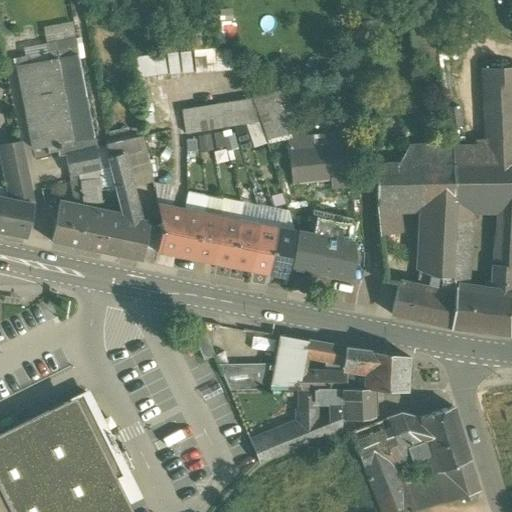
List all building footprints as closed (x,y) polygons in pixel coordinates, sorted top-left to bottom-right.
[(433,0),(438,33),(456,30),(451,0),(433,0)] [(341,29),(344,46),(396,37),(393,20),(341,29)] [(432,20),(408,23),(413,59),(437,55),(434,34),(432,20)] [(438,33),(434,34),(437,55),(459,52),(456,30),(438,33)] [(46,43),(50,61),(79,55),(76,38),(46,43)] [(193,53),(196,73),(239,68),(236,47),(193,53)] [(191,52),(181,53),(182,73),(192,72),(191,52)] [(177,54),(167,55),(169,75),(179,74),(177,54)] [(33,149),(95,138),(79,55),(50,61),(39,63),(27,65),(18,67),(33,149)] [(133,78),(166,75),(164,55),(131,58),(133,78)] [(38,56),(26,58),(27,65),(39,63),(38,56)] [(511,67),(483,68),(488,146),(511,146),(511,67)] [(274,92),(252,98),(260,121),(266,142),(266,143),(288,141),(288,140),(289,140),(280,114),(274,92)] [(252,98),(241,100),(245,124),(260,121),(252,98)] [(241,100),(229,102),(233,126),(245,124),(241,100)] [(229,102),(217,104),(221,128),(233,126),(229,102)] [(217,104),(205,106),(209,130),(221,128),(217,104)] [(205,106),(193,108),(197,132),(209,130),(205,106)] [(458,107),(446,109),(449,129),(461,127),(458,107)] [(193,108),(181,110),(185,134),(197,132),(193,108)] [(266,142),(260,121),(245,124),(252,145),(266,142)] [(354,133),(328,136),(329,146),(355,143),(354,133)] [(124,138),(105,142),(107,157),(112,179),(127,175),(122,155),(139,151),(136,135),(124,138)] [(355,143),(329,146),(328,136),(289,140),(288,140),(288,141),(292,183),(331,179),(357,176),(355,143)] [(20,142),(2,145),(11,192),(13,201),(13,202),(31,205),(31,201),(20,142)] [(511,146),(488,146),(453,147),(454,199),(466,198),(500,198),(511,197),(511,146)] [(453,147),(375,150),(375,201),(395,201),(423,201),(454,200),(454,199),(453,147)] [(96,149),(65,155),(69,173),(100,167),(96,149)] [(127,175),(112,179),(114,189),(130,185),(127,175)] [(357,176),(331,179),(332,188),(358,185),(357,176)] [(94,179),(80,181),(84,211),(84,212),(92,213),(94,204),(97,203),(94,179)] [(80,181),(70,181),(76,210),(84,211),(80,181)] [(130,185),(114,189),(122,219),(123,220),(137,222),(139,215),(130,185)] [(173,189),(154,186),(156,203),(171,206),(173,198),(173,189)] [(11,192),(2,190),(0,198),(13,201),(11,192)] [(0,198),(0,197),(0,231),(26,237),(31,205),(13,202),(13,201),(0,198)] [(511,197),(500,198),(497,265),(511,266),(511,197)] [(470,204),(466,198),(454,199),(454,200),(455,200),(454,228),(451,278),(453,278),(458,279),(467,254),(470,204)] [(239,203),(222,199),(222,200),(221,200),(223,209),(221,216),(240,220),(242,212),(239,203)] [(454,200),(423,201),(422,227),(454,228),(455,200),(454,200)] [(397,232),(395,201),(375,201),(379,233),(394,233),(397,232)] [(171,206),(156,203),(161,228),(156,251),(175,255),(184,209),(171,206)] [(76,210),(57,206),(50,242),(77,247),(84,212),(84,211),(76,210)] [(203,213),(184,209),(175,255),(194,259),(203,213)] [(288,213),(274,210),(278,221),(277,227),(294,231),(288,213)] [(92,213),(84,212),(77,247),(116,255),(123,220),(122,219),(92,213)] [(221,216),(203,213),(194,259),(212,262),(221,216)] [(240,220),(221,216),(212,262),(231,266),(240,220)] [(350,224),(312,217),(308,234),(297,231),(290,267),(349,278),(352,258),(351,242),(346,241),(350,224)] [(137,222),(123,220),(116,255),(141,261),(149,225),(137,222)] [(258,224),(240,220),(231,266),(249,269),(258,224)] [(277,227),(258,224),(249,269),(268,273),(277,227)] [(294,231),(277,227),(268,273),(287,279),(290,267),(297,231),(294,231)] [(454,228),(422,227),(420,271),(439,277),(451,278),(454,228)] [(394,233),(379,233),(384,271),(382,280),(398,284),(398,283),(400,283),(394,233)] [(511,266),(497,265),(495,291),(511,293),(511,266)] [(439,277),(420,271),(419,288),(453,296),(454,287),(453,278),(451,278),(439,277)] [(400,283),(398,283),(398,284),(391,315),(449,328),(453,296),(419,288),(400,283)] [(511,293),(495,291),(454,287),(453,296),(449,328),(511,334),(511,293)] [(205,334),(194,338),(204,362),(215,357),(214,356),(205,334)] [(307,341),(280,336),(273,367),(269,390),(298,390),(301,375),(305,353),(307,341)] [(334,346),(307,341),(305,353),(311,358),(328,361),(328,359),(334,360),(334,346)] [(345,348),(334,346),(334,360),(343,362),(345,348)] [(407,356),(345,348),(343,362),(342,375),(342,388),(367,389),(373,391),(406,392),(407,356)] [(223,353),(214,356),(215,357),(219,367),(226,367),(223,353)] [(226,367),(219,367),(228,390),(260,390),(261,367),(226,367)] [(273,367),(261,367),(260,390),(269,390),(273,367)] [(342,375),(301,375),(298,390),(314,390),(327,390),(327,388),(342,388),(342,375)] [(342,388),(327,388),(327,390),(314,390),(314,405),(339,404),(339,418),(341,418),(341,420),(374,419),(373,409),(376,409),(376,395),(373,395),(373,391),(367,389),(342,388)] [(314,390),(298,390),(298,409),(315,408),(314,405),(314,390)] [(0,511),(139,511),(79,393),(0,433),(0,511)] [(452,407),(420,419),(428,442),(438,472),(469,460),(452,407)] [(420,419),(401,414),(349,434),(361,465),(384,456),(385,458),(428,442),(420,419)] [(299,423),(275,433),(283,452),(326,434),(320,420),(300,428),(299,423)] [(263,427),(246,433),(250,443),(267,437),(263,427)] [(267,437),(250,443),(258,462),(283,452),(275,433),(267,437)] [(384,456),(361,465),(379,511),(389,511),(404,506),(396,486),(385,458),(384,456)] [(469,460),(438,472),(441,476),(445,503),(478,491),(469,460)] [(438,472),(396,486),(404,506),(408,505),(411,511),(415,511),(445,503),(441,476),(438,472)]
